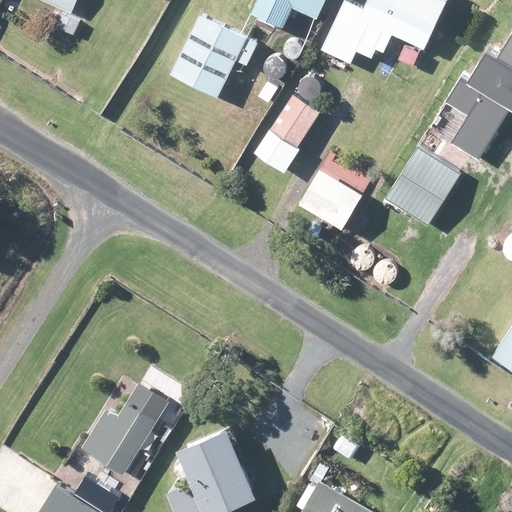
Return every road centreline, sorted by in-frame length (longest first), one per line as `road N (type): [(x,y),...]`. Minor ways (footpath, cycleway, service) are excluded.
road 1 (unclassified): [(0,126),(511,448)]
road 2 (track): [(0,373),(109,192)]
